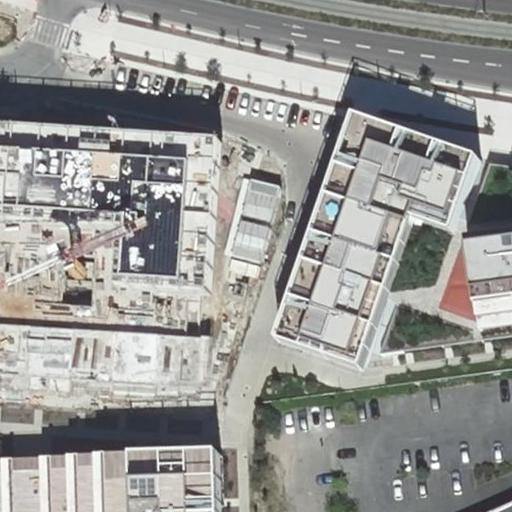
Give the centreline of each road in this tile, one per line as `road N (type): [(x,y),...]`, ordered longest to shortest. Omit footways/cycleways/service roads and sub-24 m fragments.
road 1 (residential): [(43,46),(49,79),(259,133),(289,144),(299,157),(309,178),(307,205),(233,436)]
road 2 (secondary): [(167,0),(364,43)]
road 3 (secondary): [(364,43),(511,67)]
road 4 (secondary): [(364,43),(511,52)]
